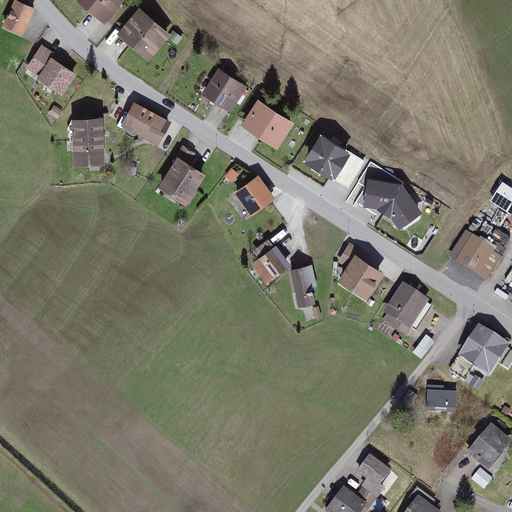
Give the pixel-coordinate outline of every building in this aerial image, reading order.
[(80,0),(78,4),(106,26),(125,0),(80,0)] [(25,36),(36,11),(15,1),(3,27),(25,36)] [(172,33),(142,8),(120,35),(151,61),(169,39),(173,34),(172,33)] [(169,39),(177,46),(184,38),(174,30),(172,33),(173,34),(169,39)] [(65,95),(78,74),(64,65),(67,59),(41,44),(25,71),(65,95)] [(248,86),(220,69),(204,94),(233,112),(248,86)] [(297,123),(259,100),(243,127),(280,149),(297,123)] [(173,120),(136,102),(123,127),(159,146),(173,120)] [(108,162),(105,117),(74,119),(77,164),(108,162)] [(350,148),(322,130),(304,158),(332,176),(350,148)] [(189,207),(209,174),(192,165),(198,154),(184,146),(176,157),(178,159),(160,189),(189,207)] [(239,174),(231,168),(225,176),(232,182),(239,174)] [(275,198),(259,175),(234,192),(251,215),(275,198)] [(399,185),(368,181),(365,207),(388,209),(401,230),(420,217),(399,185)] [(511,191),(506,187),(493,207),(511,219),(511,191)] [(477,239),(459,264),(486,283),(504,258),(477,239)] [(365,253),(350,244),(339,263),(349,269),(341,282),(371,301),(388,273),(362,258),(365,253)] [(279,247),(255,265),(269,284),(293,266),(279,247)] [(314,265),(291,270),(299,309),(318,305),(315,288),(319,287),(314,265)] [(433,304),(405,288),(387,318),(415,335),(433,304)] [(507,350),(479,332),(462,359),(489,377),(507,350)] [(413,353),(421,360),(435,341),(426,335),(413,353)] [(460,390),(429,389),(429,411),(459,411),(460,390)] [(511,450),(511,441),(486,422),(478,432),(486,438),(470,458),(493,475),(511,450)] [(366,511),(394,473),(372,458),(360,475),(370,482),(358,498),(345,489),(328,511),(366,511)] [(493,480),(480,471),(472,482),(486,491),(493,480)] [(439,511),(421,499),(411,511),(439,511)]
